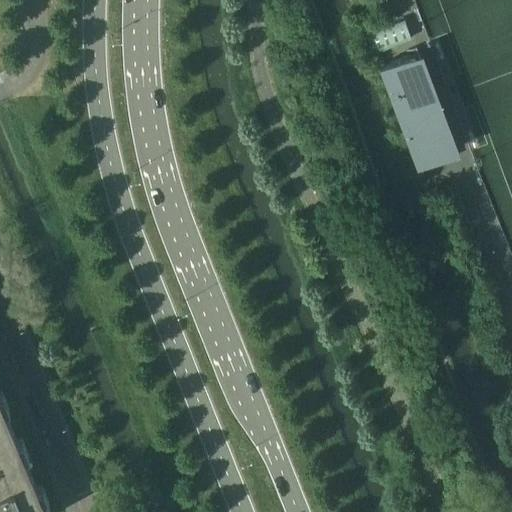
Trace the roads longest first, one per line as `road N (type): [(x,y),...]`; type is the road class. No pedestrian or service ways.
road 1 (secondary): [(297,511),(169,186),(151,101),(147,0)]
road 2 (secondary): [(93,0),(96,94),(115,186),(241,511)]
road 3 (residential): [(89,511),(0,299)]
